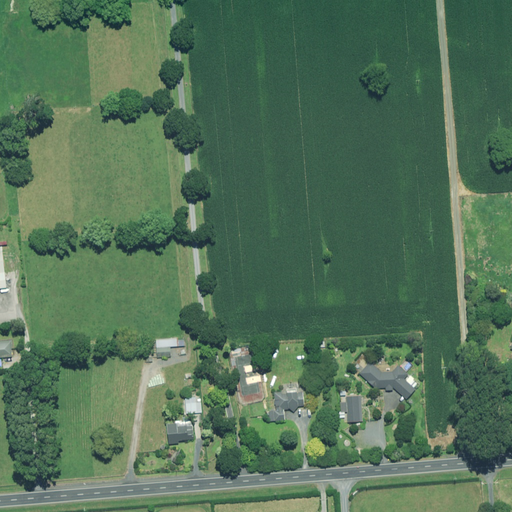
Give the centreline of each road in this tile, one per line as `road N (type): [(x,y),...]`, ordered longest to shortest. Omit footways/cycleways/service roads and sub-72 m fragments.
road 1 (tertiary): [(0,501),(511,459)]
road 2 (unknown): [(244,481),(203,286),(175,0)]
